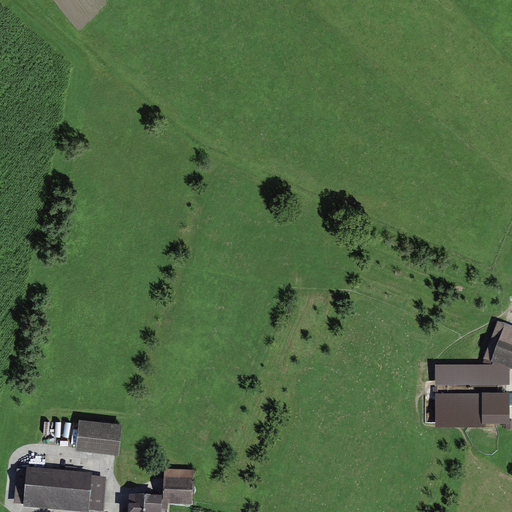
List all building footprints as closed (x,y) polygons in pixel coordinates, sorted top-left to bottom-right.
[(487,357),(511,366),(511,330),(499,326),(487,357)] [(507,368),(438,369),(438,382),(507,382),(507,368)] [(508,396),(438,396),(438,423),(508,423),(508,396)] [(124,412),(79,407),(75,444),(120,449),(124,412)] [(33,469),(31,500),(93,506),(96,474),(33,469)] [(197,470),(166,469),(166,498),(199,498),(197,470)] [(131,489),(130,511),(165,511),(166,498),(166,489),(131,489)]
